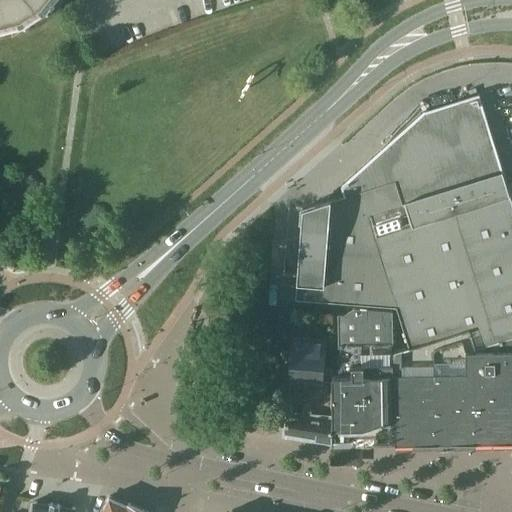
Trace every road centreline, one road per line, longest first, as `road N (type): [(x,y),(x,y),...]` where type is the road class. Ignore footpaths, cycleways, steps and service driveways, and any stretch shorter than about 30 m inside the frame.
road 1 (secondary): [(81,328),(420,33),(511,12)]
road 2 (residential): [(195,465),(138,451),(80,400)]
road 3 (residential): [(324,489),(195,465)]
